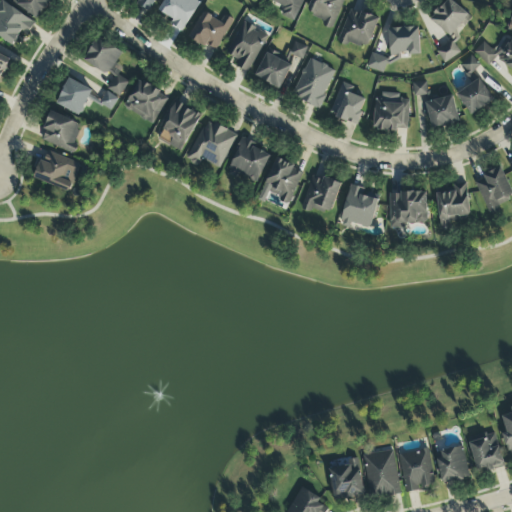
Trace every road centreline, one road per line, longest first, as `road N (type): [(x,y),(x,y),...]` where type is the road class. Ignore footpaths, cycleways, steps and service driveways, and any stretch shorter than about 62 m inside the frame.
road 1 (residential): [(90,2),(265,119),(333,149),(373,161),(460,153)]
road 2 (residential): [(91,0),(47,55),(0,161)]
